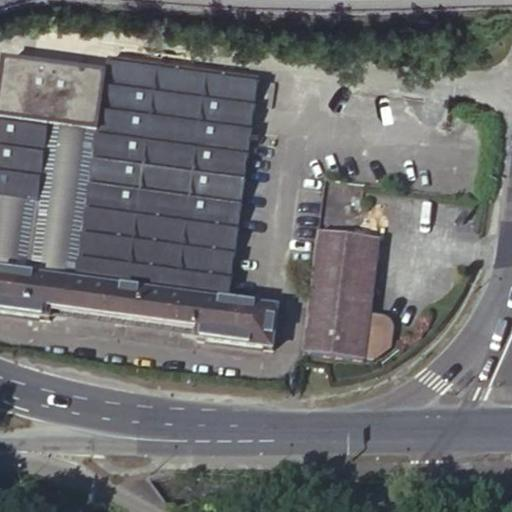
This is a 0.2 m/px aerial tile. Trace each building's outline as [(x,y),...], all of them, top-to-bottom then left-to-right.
[(84,48),(80,71),(106,75),(108,62),(110,52),(84,48)] [(112,55),(111,63),(171,71),(172,63),(112,55)] [(106,75),(80,71),(6,60),(0,110),(0,200),(36,205),(46,130),(99,138),(80,283),(0,272),(0,317),(51,324),(53,315),(200,335),(198,345),(274,356),(280,310),(229,303),(259,84),(171,71),(111,63),(108,62),(106,75)] [(36,205),(0,200),(0,272),(80,283),(99,138),(46,130),(36,205)] [(317,235),(318,235),(364,242),(364,235),(318,228),(317,235)] [(364,242),(318,235),(304,355),(365,363),(369,331),(380,244),(364,242)] [(393,334),(369,331),(365,363),(374,364),(391,351),(393,334)]
